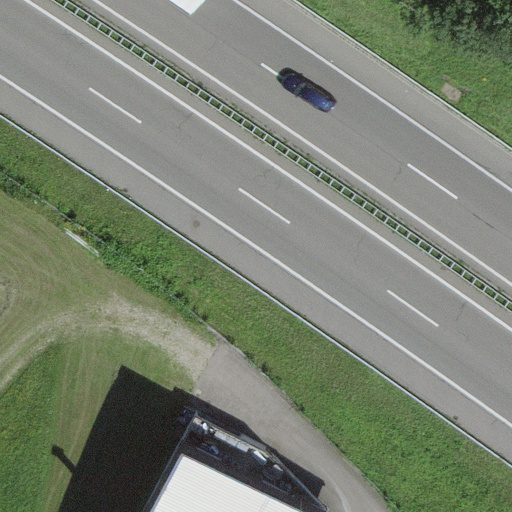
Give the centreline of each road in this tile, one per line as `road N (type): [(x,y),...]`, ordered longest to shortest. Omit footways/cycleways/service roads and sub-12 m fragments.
road 1 (motorway): [(0,30),(511,380)]
road 2 (track): [(0,381),(52,324),(98,309),(165,324),(370,511)]
road 3 (motorway): [(511,235),(169,0)]
